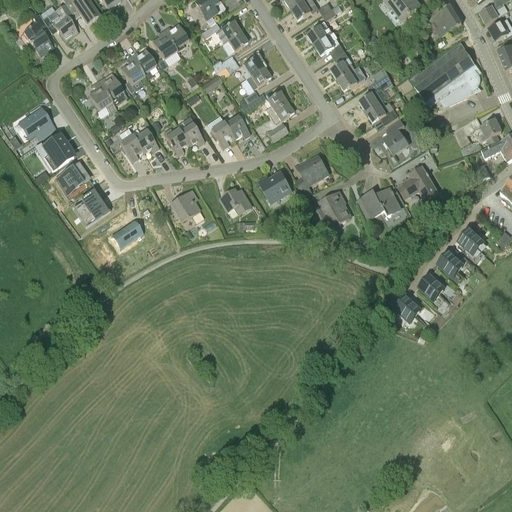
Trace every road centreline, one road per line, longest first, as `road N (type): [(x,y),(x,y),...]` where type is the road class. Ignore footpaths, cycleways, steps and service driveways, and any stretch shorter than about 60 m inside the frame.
road 1 (unclassified): [(393,274),(299,243),(232,242),(177,255),(105,298),(0,416)]
road 2 (residential): [(64,70),(53,91),(100,164),(121,181),(257,167),(334,122)]
road 3 (unclassified): [(210,511),(285,435),(393,274)]
road 4 (unclassified): [(393,274),(511,172)]
road 5 (residential): [(334,122),(255,0)]
road 6 (tertiary): [(511,114),(454,0)]
